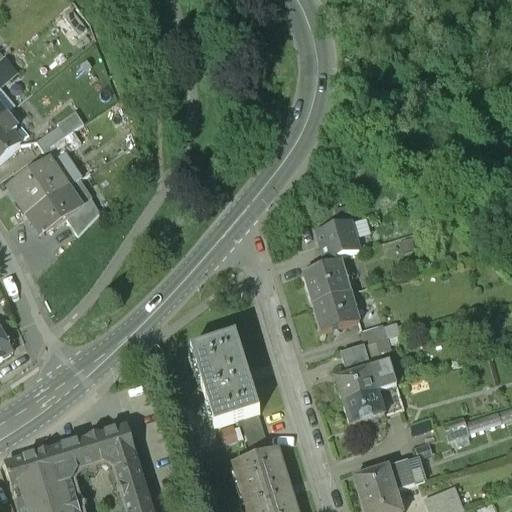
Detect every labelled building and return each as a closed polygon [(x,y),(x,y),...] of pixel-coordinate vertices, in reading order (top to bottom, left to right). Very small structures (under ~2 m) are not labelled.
[(72,18),(64,25),(79,44),(88,37),(72,18)] [(5,66),(0,70),(0,84),(12,75),(5,66)] [(0,126),(8,120),(0,110),(0,126)] [(62,130),(36,146),(38,148),(44,158),(73,138),(87,130),(79,116),(61,128),(62,130)] [(8,120),(0,126),(0,167),(22,149),(38,148),(36,146),(22,131),(19,133),(8,120)] [(73,138),(44,158),(49,164),(53,168),(81,149),(73,138)] [(49,164),(6,196),(25,222),(70,194),(53,168),(49,164)] [(70,194),(25,222),(40,244),(68,225),(94,204),(82,186),(70,194)] [(94,204),(68,225),(78,242),(103,217),(94,204)] [(350,224),(316,234),(325,262),(358,253),(350,224)] [(341,265),(303,277),(313,308),(348,298),(344,284),(347,284),(341,265)] [(348,298),(313,308),(322,337),(359,326),(355,311),(352,311),(348,298)] [(0,365),(2,364),(2,363),(13,357),(8,347),(14,344),(5,328),(0,331),(0,365)] [(384,328),(361,334),(365,349),(388,342),(384,328)] [(235,339),(191,352),(214,429),(237,422),(257,416),(258,415),(235,339)] [(156,346),(145,355),(152,364),(164,355),(156,346)] [(363,350),(340,357),(344,370),(367,363),(363,350)] [(390,366),(334,383),(342,408),(397,391),(390,366)] [(397,391),(342,408),(349,430),(404,413),(397,391)] [(257,416),(237,422),(243,442),(263,435),(257,416)] [(463,422),(443,428),(447,442),(468,436),(463,422)] [(150,511),(126,433),(103,439),(111,465),(125,511),(150,511)] [(263,435),(243,442),(249,462),(269,456),(263,435)] [(103,439),(5,468),(18,511),(78,511),(68,478),(111,465),(103,439)] [(249,462),(233,467),(247,511),(295,511),(277,454),(269,456),(249,462)] [(407,465),(388,471),(396,495),(414,489),(407,465)] [(388,471),(354,482),(361,505),(396,495),(388,471)] [(463,511),(455,490),(424,503),(427,511),(463,511)] [(401,511),(396,495),(361,505),(363,511),(401,511)]
